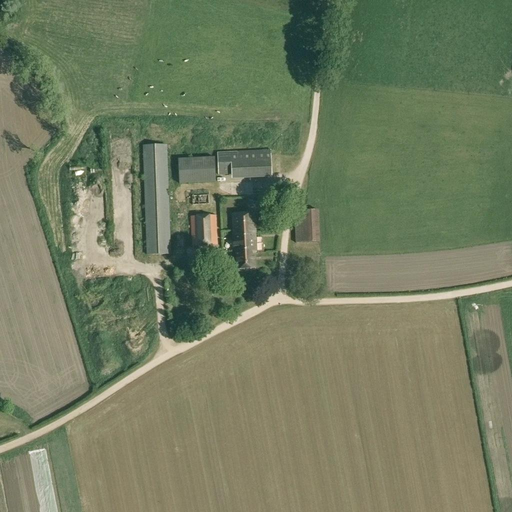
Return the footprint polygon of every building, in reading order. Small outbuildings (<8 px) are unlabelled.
[(147,255),(155,255),(170,254),(166,145),(143,146),(147,255)] [(271,171),(270,150),(217,153),(218,175),(271,171)] [(179,184),(184,184),(216,182),(215,157),(178,159),(179,184)] [(295,243),(300,243),(319,242),(318,210),(294,211),(295,243)] [(236,254),(236,257),(236,269),(255,268),(254,252),(255,252),(254,213),(232,214),(234,254),(236,254)] [(217,245),(215,215),(191,216),(193,246),(217,245)] [(86,261),(86,250),(75,250),(75,261),(86,261)]
